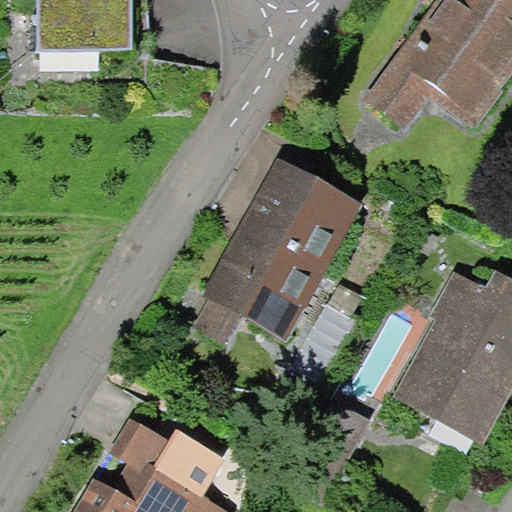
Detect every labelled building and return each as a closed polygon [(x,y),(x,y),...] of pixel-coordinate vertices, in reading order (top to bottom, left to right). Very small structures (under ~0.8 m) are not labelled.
[(131,0),(35,0),(35,50),(131,51),(131,0)] [(511,106),(511,0),(446,0),(413,51),(508,113),(511,106)] [(402,222),(279,162),(208,307),(331,367),(402,222)] [(511,430),(511,316),(455,289),(399,406),(500,454),(511,430)] [(219,511),(124,454),(88,511),(219,511)]
